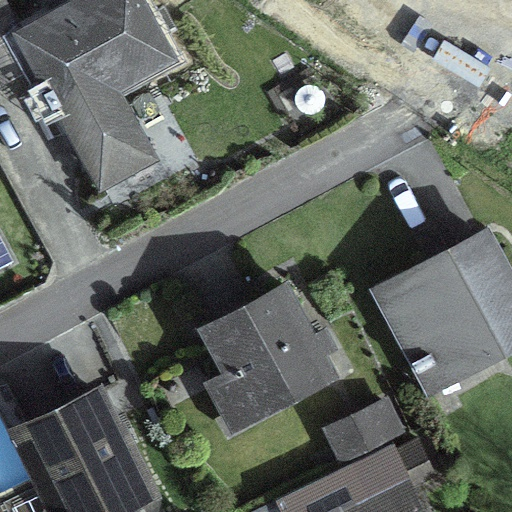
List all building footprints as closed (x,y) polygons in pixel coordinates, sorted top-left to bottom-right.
[(169,55),(138,0),(82,0),(21,31),(51,86),(45,90),(53,104),(58,101),(95,169),(143,143),(112,86),(169,55)] [(511,340),(511,288),(488,244),(454,262),(448,252),(378,290),(416,360),(413,362),(417,369),(435,360),(432,355),(465,337),(478,360),(511,340)] [(255,412),(331,372),(285,284),(209,324),(255,412)] [(114,511),(152,494),(97,389),(17,428),(46,488),(59,482),(72,511),(114,511)] [(344,454),(389,432),(376,405),(330,427),(344,454)] [(396,459),(389,444),(349,464),(347,460),(243,511),(420,511),(407,484),(426,474),(414,449),(396,459)]
